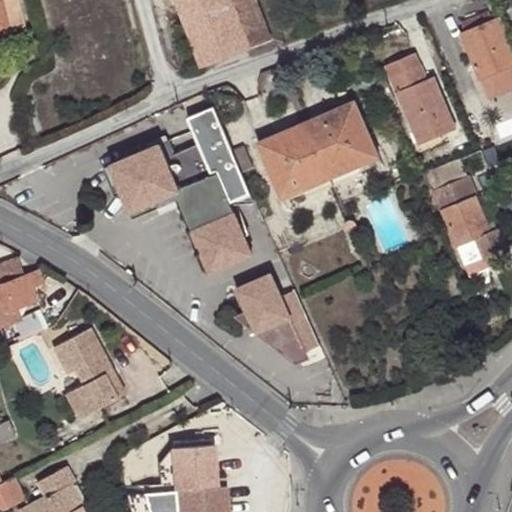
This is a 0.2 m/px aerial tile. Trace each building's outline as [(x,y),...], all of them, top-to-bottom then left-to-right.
[(0,0),(0,34),(25,29),(18,0),(0,0)] [(256,0),(178,0),(204,69),(253,50),(252,47),(271,40),(256,0)] [(511,44),(498,10),(461,25),(481,79),(498,74),(505,89),(511,86),(511,44)] [(387,68),(417,141),(439,132),(441,137),(456,131),(435,78),(427,81),(417,56),(387,68)] [(384,96),(374,73),(350,83),(356,95),(364,92),(369,102),(384,96)] [(357,103),(307,124),(324,164),(352,152),(356,162),(377,153),(357,103)] [(234,153),(214,108),(190,118),(200,143),(204,150),(204,151),(214,175),(218,174),(231,202),(252,194),(244,175),(234,153)] [(324,164),(307,124),(260,143),(281,193),(301,184),(298,174),(324,164)] [(439,132),(417,141),(419,145),(441,137),(439,132)] [(130,157),(105,167),(117,195),(124,192),(135,218),(155,210),(152,202),(178,192),(210,271),(252,254),(231,202),(218,174),(214,175),(204,151),(204,150),(199,152),(196,145),(176,153),(171,140),(144,151),(130,157)] [(200,143),(196,145),(199,152),(204,150),(200,143)] [(130,157),(144,151),(142,145),(127,150),(130,157)] [(234,153),(244,175),(255,170),(245,149),(234,153)] [(352,152),(324,164),(328,173),(356,162),(352,152)] [(472,176),(491,168),(484,152),(431,173),(469,267),(496,256),(508,250),(499,229),(494,231),(472,176)] [(380,160),(377,153),(356,162),(328,173),(332,180),(380,160)] [(328,173),(324,164),(298,174),(301,184),(328,173)] [(301,184),(281,193),(284,200),(332,180),(328,173),(301,184)] [(152,202),(155,210),(181,199),(178,192),(152,202)] [(500,264),(496,256),(469,267),(472,276),(500,264)] [(26,274),(20,259),(0,265),(0,326),(23,319),(23,315),(25,313),(27,308),(27,303),(38,299),(34,285),(46,280),(43,269),(26,274)] [(246,310),(281,295),(271,273),(236,288),(246,310)] [(298,297),(295,289),(281,295),(246,310),(255,332),(272,345),(277,340),(296,354),(319,344),(298,297)] [(255,332),(246,310),(235,315),(255,332)] [(103,376),(112,372),(91,330),(53,348),(67,376),(75,372),(82,386),(64,395),(76,420),(124,398),(115,379),(107,383),(103,376)] [(115,379),(112,372),(103,376),(107,383),(115,379)] [(0,442),(16,435),(9,420),(0,424),(0,442)] [(214,439),(174,441),(179,511),(229,511),(227,478),(217,479),(214,439)] [(67,488),(74,485),(76,484),(68,467),(39,480),(46,496),(21,509),(22,511),(86,511),(85,507),(77,510),(67,488)] [(13,475),(0,482),(0,510),(25,497),(13,475)] [(85,507),(74,485),(67,488),(77,510),(85,507)]
